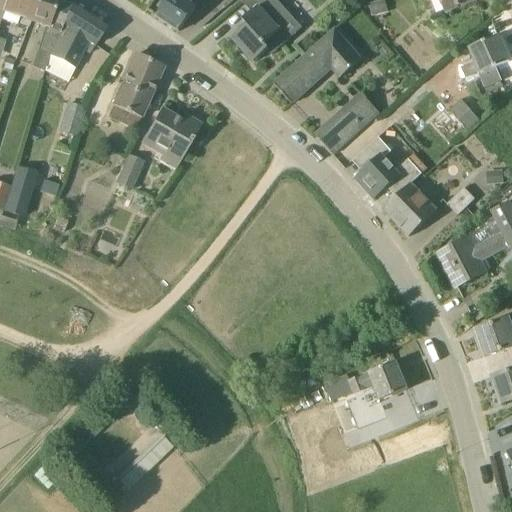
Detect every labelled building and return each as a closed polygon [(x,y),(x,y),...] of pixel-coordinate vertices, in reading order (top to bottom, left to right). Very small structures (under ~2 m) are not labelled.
[(0,0),(0,23),(1,20),(18,27),(18,25),(28,29),(30,23),(36,0),(0,0)] [(42,39),(37,53),(50,57),(72,4),(61,0),(36,0),(30,23),(46,28),(42,39)] [(194,0),(167,0),(156,17),(179,33),(198,5),(193,1),(194,0)] [(276,0),(243,0),(241,2),(252,13),(247,17),(251,22),(247,26),(232,39),(254,64),(267,52),(272,57),(290,40),(281,30),(293,19),(276,1),(276,0)] [(439,0),(445,13),(477,0),(439,0)] [(372,17),(389,14),(386,1),(369,4),(372,17)] [(83,52),(89,55),(108,27),(72,4),(50,57),(74,70),(83,52)] [(363,61),(362,60),(335,30),(272,85),(291,107),(331,70),(341,81),(363,61)] [(498,37),(470,49),(476,63),(461,70),(466,80),(481,74),(481,75),(509,63),(498,37)] [(135,131),(163,69),(136,56),(108,119),(135,131)] [(3,70),(11,72),(14,62),(5,59),(3,70)] [(463,102),(450,113),(467,131),(479,120),(463,102)] [(86,109),(67,104),(59,133),(78,138),(86,109)] [(366,126),(352,109),(317,139),(319,142),(333,156),(359,133),(366,126)] [(200,126),(184,117),(181,123),(161,111),(143,142),(180,163),(182,160),(193,140),(192,140),(200,126)] [(388,190),(396,199),(411,185),(411,186),(422,176),(408,161),(396,173),(384,161),(391,154),(378,140),(353,164),(362,174),(355,181),(375,202),(388,190)] [(143,164),(128,157),(117,184),(131,190),(143,164)] [(16,169),(10,188),(2,212),(18,217),(23,218),(36,175),(16,169)] [(503,172),(489,172),(490,186),(504,185),(503,172)] [(40,193),(54,198),(59,187),(44,181),(40,193)] [(0,211),(1,212),(10,188),(0,185),(0,211)] [(384,211),(409,238),(437,212),(411,186),(411,185),(384,211)] [(475,201),(464,189),(447,205),(458,217),(475,201)] [(511,209),(509,203),(491,212),(502,234),(482,244),(489,258),(504,250),(510,255),(500,267),(511,277),(511,209)] [(68,223),(57,219),(53,231),(63,235),(68,223)] [(493,222),(470,236),(475,245),(499,231),(493,222)] [(474,249),(468,238),(436,254),(454,290),(486,273),(481,262),(489,258),(482,244),(474,249)] [(481,312),(474,317),(477,323),(485,318),(481,312)] [(511,328),(509,320),(476,331),(485,358),(511,349),(511,328)] [(396,363),(369,374),(369,375),(361,378),(361,377),(349,382),(356,400),(368,395),(366,389),(373,386),(380,402),(407,391),(396,363)] [(511,371),(492,378),(501,406),(511,401),(511,371)] [(343,378),(324,386),(332,405),(351,397),(343,378)] [(308,395),(299,399),(305,411),(314,406),(308,395)] [(323,447),(353,435),(349,425),(319,437),(323,447)] [(164,459),(150,443),(114,476),(128,492),(164,459)]
